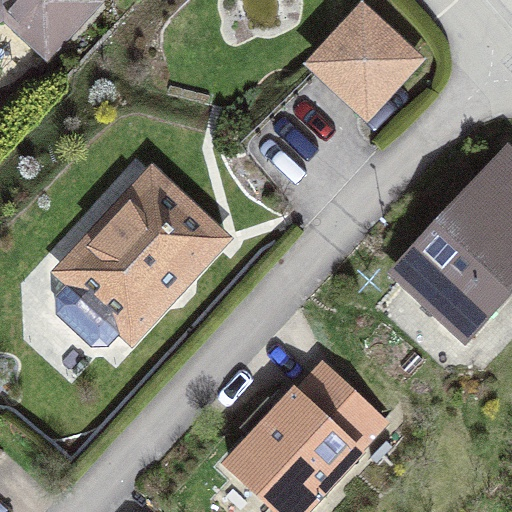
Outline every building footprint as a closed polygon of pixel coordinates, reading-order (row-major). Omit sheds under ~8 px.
[(0,0),(0,11),(35,42),(72,0),(0,0)] [(350,11),(294,80),(366,139),(422,70),(350,11)] [(388,283),(464,351),(511,297),(511,154),(507,149),(388,283)] [(44,282),(122,353),(223,243),(145,172),(44,282)] [(208,472),(249,511),(303,511),(353,461),(284,394),(208,472)]
